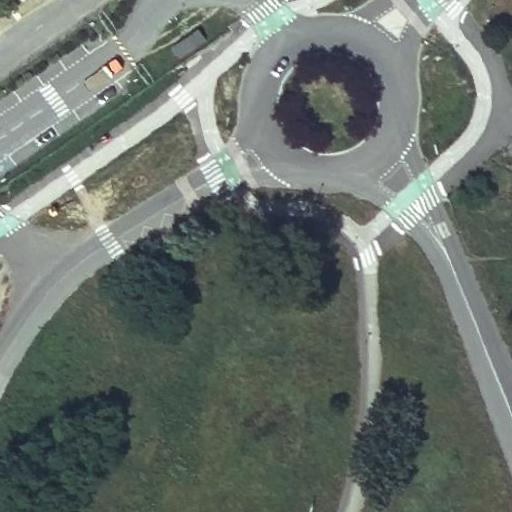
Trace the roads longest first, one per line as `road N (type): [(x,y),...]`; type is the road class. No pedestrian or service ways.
road 1 (unclassified): [(192,193),(64,273),(0,359)]
road 2 (unclassified): [(375,39),(330,20),(283,32),(253,69),(251,115)]
road 3 (primary): [(511,412),(446,254)]
road 4 (primary): [(322,172),(383,199),(446,254)]
road 5 (primary): [(446,254),(398,116)]
